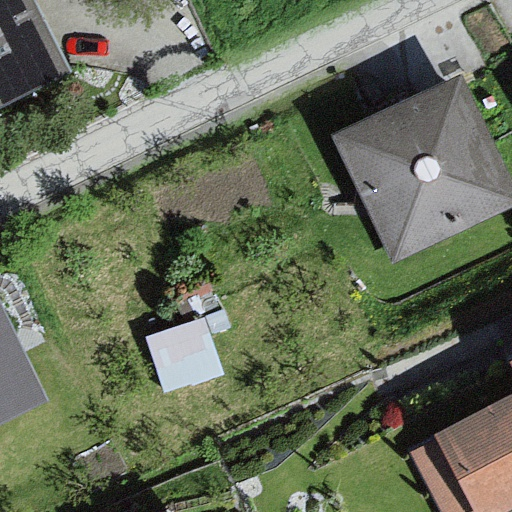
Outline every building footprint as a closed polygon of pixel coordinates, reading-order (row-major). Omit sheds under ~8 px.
[(0,0),(0,109),(75,76),(41,0),(0,0)] [(511,202),(456,80),(330,137),(386,259),(511,202)] [(0,417),(39,399),(0,315),(0,417)] [(202,321),(147,335),(163,395),(218,380),(202,321)] [(490,511),(511,501),(511,414),(418,460),(442,509),(473,493),(482,511),(490,511)]
